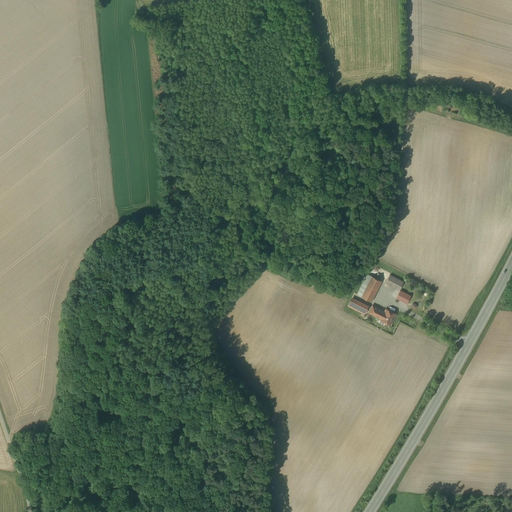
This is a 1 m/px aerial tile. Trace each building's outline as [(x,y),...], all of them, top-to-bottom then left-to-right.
[(381,281),(367,274),(357,295),(371,301),(381,281)] [(403,282),(390,275),(386,283),(399,290),(403,282)] [(411,296),(400,291),(396,298),(407,303),(411,296)] [(369,306),(352,298),(347,306),(365,314),(369,306)] [(385,312),(373,306),(369,312),(379,317),(380,316),(384,318),(383,321),(390,325),(393,318),(395,314),(386,309),(385,312)]
